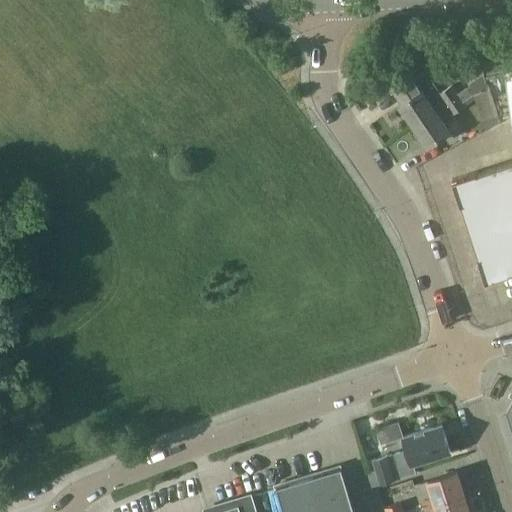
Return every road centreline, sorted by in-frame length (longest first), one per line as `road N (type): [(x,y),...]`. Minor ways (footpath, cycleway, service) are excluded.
road 1 (residential): [(66,511),(96,484),(456,359)]
road 2 (unclassified): [(456,359),(417,243),(323,85),(323,6)]
road 3 (residential): [(456,359),(504,511)]
road 4 (tertiary): [(323,6),(452,0)]
